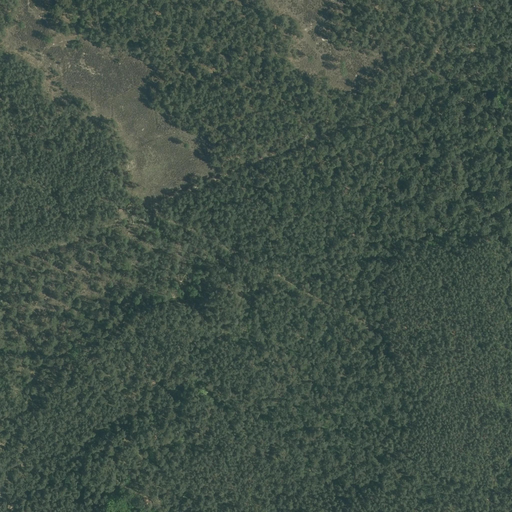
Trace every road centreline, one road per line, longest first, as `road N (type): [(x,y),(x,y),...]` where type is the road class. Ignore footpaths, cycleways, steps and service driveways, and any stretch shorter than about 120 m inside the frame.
road 1 (track): [(370,324),(150,207),(373,120),(440,42)]
road 2 (track): [(14,511),(31,485),(155,382),(196,378),(266,405),(347,355),(370,324)]
road 3 (track): [(370,324),(453,331),(494,479),(485,511)]
